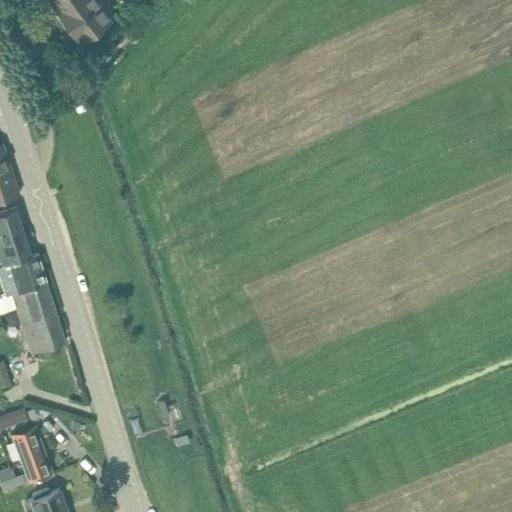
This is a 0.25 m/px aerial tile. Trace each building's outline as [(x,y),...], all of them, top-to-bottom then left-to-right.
[(83,40),(99,28),(109,20),(94,0),(53,0),(61,10),(58,12),(77,39),(80,36),(83,40)] [(8,164),(2,143),(0,143),(0,197),(18,191),(9,163),(8,164)] [(31,254),(16,206),(0,211),(0,295),(46,281),(36,252),(31,254)] [(64,341),(46,281),(0,295),(0,312),(16,308),(30,351),(45,347),(64,341)] [(42,387),(23,395),(27,405),(46,398),(42,387)] [(5,413),(0,414),(0,428),(9,426),(27,420),(23,407),(5,413)] [(0,480),(0,484),(2,490),(27,480),(28,481),(30,480),(33,479),(52,472),(35,425),(16,432),(13,433),(10,434),(24,472),(18,474),(0,480)] [(28,511),(68,511),(59,487),(50,491),(48,487),(32,493),(33,497),(24,500),(28,511)]
